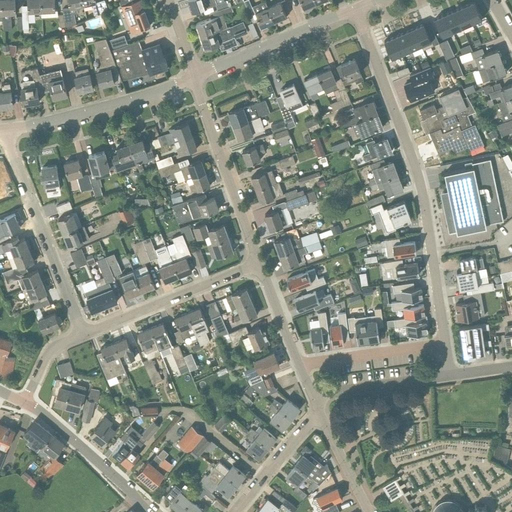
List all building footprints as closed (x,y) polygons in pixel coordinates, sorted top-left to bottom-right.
[(16,13),(15,0),(1,0),(3,21),(2,21),(3,31),(12,30),(11,14),(16,13)] [(27,0),(28,13),(42,12),(40,0),(27,0)] [(40,0),(42,12),(55,11),(54,0),(40,0)] [(67,0),(70,8),(76,7),(83,5),(81,0),(67,0)] [(81,0),(83,5),(92,3),(93,7),(92,7),(94,17),(108,12),(104,0),(103,0),(99,2),(96,2),(95,0),(81,0)] [(126,9),(128,15),(132,24),(134,23),(137,31),(150,26),(140,0),(139,0),(138,0),(137,0),(135,0),(120,6),(122,10),(126,9)] [(213,6),(216,5),(218,11),(229,7),(226,1),(216,4),(215,0),(188,0),(192,12),(213,6)] [(252,7),(249,0),(246,0),(243,1),(253,23),(258,20),(261,28),(267,25),(273,22),(267,8),(264,2),(252,7)] [(315,0),(300,0),(304,9),(310,7),(317,4),(315,0)] [(267,8),(273,22),(281,19),(287,17),(281,2),(267,8)] [(474,2),(464,6),(472,24),(482,19),(474,2)] [(198,30),(201,37),(223,29),(218,16),(233,12),(231,6),(229,7),(218,11),(212,13),(214,18),(211,19),(196,24),(198,30)] [(454,10),(462,28),(472,24),(464,6),(454,10)] [(74,14),(69,15),(68,9),(62,10),(63,15),(65,27),(70,27),(76,25),(74,14)] [(445,15),(452,32),(462,28),(454,10),(445,15)] [(452,32),(445,15),(435,19),(442,37),(452,32)] [(223,29),(201,37),(203,44),(205,50),(219,45),(221,49),(237,42),(235,38),(248,33),(243,21),(230,27),(223,29)] [(424,24),(414,28),(423,50),(433,46),(424,24)] [(414,28),(404,33),(412,50),(421,46),(423,50),(414,28)] [(402,54),(412,50),(404,33),(394,37),(402,54)] [(107,41),(111,51),(128,44),(124,35),(107,41)] [(392,59),(402,54),(394,37),(384,41),(392,59)] [(121,81),(111,51),(107,41),(106,38),(95,41),(102,66),(101,67),(102,71),(97,73),(101,86),(121,81)] [(454,56),(447,40),(439,43),(446,60),(454,56)] [(128,44),(111,51),(121,81),(150,73),(168,67),(159,44),(142,50),(139,41),(128,44)] [(478,70),(479,70),(479,69),(501,62),(497,50),(498,50),(497,50),(484,54),(482,49),(471,53),(472,59),(474,58),(478,70)] [(74,69),(71,57),(64,58),(67,71),(74,69)] [(455,57),(449,59),(456,77),(462,75),(455,57)] [(356,83),(363,80),(360,73),(354,59),(352,60),(342,64),(341,64),(342,65),(336,67),(341,78),(340,78),(343,86),(344,85),(355,81),(356,83)] [(448,61),(439,64),(443,75),(452,72),(448,61)] [(479,70),(483,81),(488,79),(506,74),(501,62),(479,70)] [(22,89),(24,104),(39,102),(36,86),(34,80),(41,78),(37,66),(30,69),(21,72),(23,82),(21,82),(22,89)] [(396,71),(398,77),(410,72),(407,67),(396,71)] [(421,71),(410,76),(412,82),(404,85),(411,101),(434,92),(430,82),(435,80),(430,67),(421,71)] [(79,92),(93,88),(89,74),(87,68),(75,71),(76,77),(79,92)] [(343,86),(340,78),(335,80),(330,69),(317,74),(323,87),(322,87),(325,94),(333,91),(337,101),(330,104),(333,110),(351,103),(344,85),(343,86)] [(317,74),(304,80),(313,100),(318,98),(315,90),(322,87),(323,87),(317,74)] [(44,92),(51,90),(53,98),(67,95),(63,78),(49,81),(42,83),(44,92)] [(11,92),(10,83),(1,84),(2,93),(0,93),(0,107),(13,106),(11,92)] [(295,125),(290,114),(289,111),(302,106),(299,99),(293,84),(293,85),(283,89),(282,89),(280,90),(286,105),(281,107),(285,116),(289,128),(295,125)] [(491,86),(483,89),(485,94),(489,93),(491,99),(499,96),(501,101),(511,97),(511,84),(501,89),(500,88),(493,91),(491,86)] [(473,85),(463,89),(466,95),(475,92),(473,85)] [(432,132),(429,133),(438,154),(452,148),(454,153),(467,147),(469,151),(484,145),(475,124),(472,126),(467,115),(475,112),(475,113),(476,112),(467,96),(466,96),(467,96),(462,98),(458,89),(440,97),(444,106),(436,110),(434,104),(419,110),(423,119),(425,118),(430,129),(431,128),(432,132)] [(505,121),(511,118),(511,97),(501,102),(501,101),(497,103),(502,114),(501,115),(503,122),(505,121)] [(345,127),(351,124),(377,114),(375,108),(373,100),(359,106),(352,109),(355,117),(343,121),(345,127)] [(233,126),(254,119),(269,113),(265,101),(250,106),(249,105),(229,113),(233,126)] [(308,105),(314,118),(316,117),(320,115),(315,102),(308,105)] [(382,127),(377,114),(351,124),(353,129),(358,128),(361,137),(383,127),(382,127)] [(318,123),(316,117),(314,118),(304,122),(307,128),(308,127),(318,123)] [(257,126),(254,119),(233,126),(238,139),(259,132),(257,127),(257,126)] [(270,125),(274,134),(287,129),(284,121),(270,125)] [(149,142),(150,143),(152,150),(174,142),(192,136),(187,123),(170,129),(171,132),(158,137),(158,139),(149,142)] [(308,127),(310,131),(320,127),(318,123),(308,127)] [(290,137),(287,129),(274,134),(277,142),(290,137)] [(497,137),(495,130),(489,132),(491,139),(497,137)] [(197,149),(192,136),(174,142),(179,156),(197,149)] [(379,156),(392,151),(386,138),(375,142),(374,140),(366,143),(369,152),(363,155),(365,161),(378,156),(379,156)] [(142,139),(130,144),(137,165),(141,163),(154,158),(152,150),(150,143),(144,145),(142,139)] [(339,150),(350,146),(348,140),(337,144),(339,150)] [(113,156),(115,161),(112,161),(116,172),(137,165),(130,144),(116,148),(118,154),(113,156)] [(242,151),(247,165),(260,160),(258,154),(265,152),(262,144),(242,151)] [(104,152),(89,156),(93,174),(109,169),(104,152)] [(509,171),(511,169),(511,162),(507,155),(501,158),(509,171)] [(156,161),(158,169),(174,164),(171,156),(156,161)] [(292,156),(278,161),(281,168),(295,164),(292,156)] [(78,159),(64,163),(69,178),(83,175),(78,159)] [(368,180),(370,186),(397,175),(393,162),(393,161),(385,164),(383,159),(369,165),(375,178),(368,180)] [(448,227),(456,226),(457,232),(456,232),(457,232),(486,226),(486,225),(503,221),(490,159),(472,163),(472,164),(473,167),(444,173),(448,192),(442,193),(449,226),(448,227)] [(185,180),(187,179),(205,173),(201,160),(183,167),(180,167),(178,162),(174,164),(158,169),(161,177),(181,170),(185,180)] [(44,179),(45,185),(46,192),(60,190),(59,183),(56,166),(42,168),(43,172),(41,173),(42,180),(44,179)] [(272,170),(269,171),(251,177),(256,190),(276,183),(272,170)] [(210,186),(205,173),(187,179),(192,192),(210,186)] [(319,173),(298,179),(299,183),(320,176),(319,173)] [(86,190),(92,188),(91,184),(89,175),(83,176),(86,190)] [(397,175),(370,186),(372,191),(379,188),(379,190),(385,187),(388,194),(403,188),(400,181),(397,175)] [(325,186),(323,180),(317,181),(319,188),(325,186)] [(256,190),(261,203),(278,197),(278,196),(282,194),(278,182),(276,183),(256,190)] [(99,183),(91,184),(92,188),(95,198),(102,196),(99,183)] [(284,193),(287,200),(298,196),(296,189),(284,193)] [(314,191),(305,194),(308,203),(317,200),(314,191)] [(207,200),(204,194),(183,202),(172,206),(178,224),(218,210),(214,198),(207,200)] [(298,196),(287,200),(284,201),(288,210),(308,203),(305,194),(298,196)] [(170,199),(172,206),(183,202),(181,195),(170,199)] [(366,201),(369,207),(369,208),(381,203),(385,201),(383,195),(366,201)] [(381,203),(369,208),(371,214),(378,211),(387,233),(396,229),(395,226),(411,220),(404,201),(383,209),(381,203)] [(59,214),(68,210),(72,209),(69,202),(56,207),(59,214)] [(136,208),(130,210),(134,219),(137,218),(139,214),(136,208)] [(282,208),(278,210),(277,210),(265,214),(271,231),(282,226),(288,224),(282,208)] [(119,213),(122,220),(132,216),(129,209),(119,213)] [(0,219),(0,243),(11,239),(8,232),(20,228),(15,214),(0,219)] [(63,233),(78,228),(72,214),(58,220),(63,233)] [(208,230),(206,223),(194,227),(198,238),(209,234),(213,244),(229,238),(224,225),(208,230)] [(182,234),(185,242),(193,239),(189,225),(180,228),(182,234)] [(330,228),(331,229),(333,234),(333,235),(340,233),(337,225),(330,228)] [(63,233),(69,247),(83,242),(83,240),(88,238),(83,227),(78,229),(78,228),(63,233)] [(300,238),(298,233),(275,242),(279,255),(304,246),(319,241),(316,232),(300,238)] [(190,252),(185,242),(182,234),(172,238),(177,251),(174,253),(175,253),(170,255),(173,262),(178,277),(191,272),(192,272),(186,257),(191,255),(190,252)] [(368,244),(365,236),(354,240),(358,249),(368,244)] [(13,238),(11,239),(0,243),(0,250),(5,248),(9,246),(13,256),(29,250),(24,239),(25,239),(25,238),(15,242),(13,238)] [(150,238),(142,241),(150,261),(158,258),(150,238)] [(229,238),(213,244),(217,257),(233,251),(229,238)] [(399,238),(385,240),(387,257),(416,253),(414,242),(400,244),(399,238)] [(142,264),(150,261),(142,241),(134,244),(142,264)] [(321,247),(319,241),(304,246),(306,253),(321,247)] [(279,255),(284,268),(298,263),(305,260),(303,255),(302,254),(306,253),(304,246),(279,255)] [(77,268),(88,264),(86,260),(82,249),(71,253),(77,268)] [(191,252),(194,260),(198,269),(205,266),(199,249),(191,252)] [(3,273),(5,278),(27,269),(25,265),(34,262),(34,261),(33,262),(29,250),(13,256),(17,266),(13,268),(3,273)] [(475,269),(477,278),(487,276),(486,268),(483,268),(482,258),(476,259),(475,256),(459,259),(459,260),(460,260),(462,272),(467,271),(466,270),(470,269),(471,270),(475,269)] [(88,266),(89,266),(95,263),(93,257),(86,260),(88,264),(88,265),(88,266)] [(111,304),(117,302),(112,288),(111,289),(107,279),(113,276),(105,257),(97,260),(104,277),(95,281),(97,287),(105,307),(111,305),(111,304)] [(402,259),(390,261),(393,278),(419,274),(417,263),(403,265),(402,259)] [(511,269),(511,263),(508,260),(503,261),(505,271),(511,269)] [(109,265),(114,276),(122,273),(117,261),(109,265)] [(503,261),(497,263),(500,272),(505,271),(503,261)] [(166,282),(178,277),(173,262),(160,268),(166,282)] [(146,266),(133,271),(141,292),(154,287),(155,287),(146,266)] [(28,273),(27,269),(5,278),(7,284),(18,279),(18,280),(18,279),(22,289),(26,288),(27,289),(42,282),(37,271),(38,270),(37,270),(28,273)] [(314,269),(287,279),(291,290),(305,285),(307,290),(326,283),(323,277),(318,279),(314,269)] [(493,283),(489,284),(487,276),(477,278),(475,269),(471,270),(470,269),(466,270),(467,271),(462,272),(457,273),(457,272),(456,272),(459,290),(471,288),(472,294),(480,292),(481,292),(494,290),(493,283)] [(136,299),(134,295),(141,292),(133,271),(120,276),(130,301),(131,301),(136,299)] [(511,279),(511,274),(511,271),(499,274),(501,283),(511,279)] [(46,293),(42,282),(27,289),(26,288),(22,289),(26,300),(29,306),(32,305),(39,302),(38,297),(47,293),(46,293)] [(413,282),(393,285),(394,293),(401,292),(402,301),(402,302),(417,300),(423,299),(421,287),(414,288),(413,282)] [(105,307),(97,287),(85,292),(87,298),(92,312),(99,309),(99,310),(105,307)] [(231,310),(237,307),(251,301),(246,289),(232,295),(226,297),(228,303),(231,310)] [(315,292),(295,300),(299,310),(313,305),(315,310),(334,303),(331,294),(318,299),(315,292)] [(485,316),(480,292),(472,294),(466,295),(467,295),(468,302),(455,305),(458,320),(468,318),(485,316)] [(356,302),(362,300),(360,294),(354,296),(356,302)] [(48,299),(40,302),(39,302),(32,305),(35,311),(50,305),(48,299)] [(402,301),(391,303),(392,306),(392,311),(403,309),(405,318),(405,319),(420,317),(425,316),(423,305),(418,305),(417,300),(402,302),(402,301)] [(257,314),(251,301),(237,307),(241,315),(235,318),(237,323),(243,320),(257,314)] [(221,315),(219,311),(215,302),(206,306),(211,319),(221,315)] [(208,328),(200,308),(187,313),(195,333),(200,345),(210,342),(205,330),(208,328)] [(320,328),(310,329),(313,349),(318,349),(318,350),(324,349),(323,348),(324,348),(324,343),(330,342),(325,312),(318,313),(320,328)] [(60,325),(55,313),(38,320),(43,332),(60,325)] [(183,339),(190,336),(195,333),(187,313),(174,318),(179,331),(174,333),(178,343),(184,341),(183,339)] [(339,325),(330,326),(332,346),(344,345),(343,340),(349,339),(345,313),(338,314),(339,325)] [(382,314),(365,316),(368,341),(379,340),(377,327),(383,326),(382,314)] [(221,315),(211,319),(214,326),(223,322),(221,315)] [(354,317),(348,318),(350,332),(356,331),(358,343),(368,341),(365,316),(355,318),(354,317)] [(405,318),(394,320),(395,328),(406,326),(407,336),(427,333),(427,328),(428,328),(427,322),(426,322),(421,322),(420,317),(405,319),(405,318)] [(394,320),(387,321),(388,329),(395,328),(394,320)] [(172,345),(171,341),(163,323),(150,328),(155,341),(158,348),(159,350),(170,346),(172,345)] [(489,329),(488,324),(460,327),(464,356),(468,356),(469,360),(476,359),(476,355),(485,353),(485,346),(491,345),(491,340),(484,341),(482,330),(489,329)] [(259,327),(248,332),(246,326),(228,333),(232,342),(242,338),(246,349),(254,345),(255,349),(269,343),(264,331),(261,332),(259,327)] [(145,351),(146,354),(148,359),(151,358),(161,354),(159,350),(158,348),(155,341),(150,328),(137,333),(145,351)] [(0,376),(11,379),(15,358),(7,356),(12,343),(0,338),(0,353),(1,354),(0,359),(0,376)] [(126,338),(113,343),(118,356),(119,356),(124,354),(127,361),(134,359),(126,338)] [(107,380),(125,372),(123,366),(119,356),(118,356),(113,343),(101,348),(106,361),(100,364),(107,380)] [(183,356),(179,345),(170,348),(178,367),(187,364),(186,363),(183,356)] [(265,372),(272,369),(272,370),(278,367),(279,366),(273,353),(254,361),(259,374),(265,371),(265,372)] [(186,363),(193,360),(190,354),(183,356),(186,363)] [(143,362),(152,384),(162,380),(158,371),(157,371),(151,358),(148,359),(143,362)] [(72,374),(69,361),(63,363),(66,376),(72,374)] [(236,362),(226,367),(229,374),(239,370),(236,362)] [(66,376),(63,363),(56,365),(60,377),(66,376)] [(263,380),(260,374),(248,379),(250,386),(263,380)] [(267,388),(268,387),(273,385),(270,377),(265,379),(264,380),(267,388)] [(64,406),(71,383),(56,378),(52,392),(58,393),(55,404),(64,406)] [(263,389),(267,388),(264,380),(263,380),(250,386),(263,396),(266,396),(263,389)] [(64,406),(78,411),(80,403),(82,403),(86,387),(71,383),(64,406)] [(250,396),(254,390),(250,386),(245,392),(250,396)] [(243,394),(238,399),(249,407),(253,402),(243,394)] [(274,400),(272,403),(290,419),(298,409),(299,410),(299,409),(287,399),(287,400),(283,404),(282,405),(274,400)] [(89,422),(92,412),(91,412),(94,401),(87,400),(84,411),(82,420),(89,422)] [(283,428),(290,419),(272,403),(269,407),(275,414),(271,419),(283,429),(283,428)] [(129,406),(133,416),(140,413),(138,407),(133,405),(129,406)] [(143,416),(158,416),(158,407),(140,408),(143,416)] [(225,414),(215,426),(221,431),(231,419),(225,414)] [(105,417),(97,427),(90,434),(103,446),(116,431),(109,426),(112,423),(105,417)] [(42,446),(52,434),(35,420),(25,433),(42,446)] [(158,425),(154,421),(153,421),(137,441),(120,460),(129,467),(140,454),(136,451),(146,439),(158,425)] [(0,445),(6,449),(15,431),(0,423),(0,445)] [(192,426),(178,443),(189,453),(203,435),(192,426)] [(275,438),(263,429),(259,434),(251,429),(248,432),(267,447),(274,438),(275,438)] [(120,460),(137,441),(126,432),(120,438),(123,441),(112,453),(120,460)] [(247,448),(259,458),(259,457),(267,447),(248,432),(245,435),(252,443),(247,448)] [(52,434),(42,446),(36,454),(44,461),(46,462),(43,466),(53,475),(63,465),(55,457),(64,444),(52,434)] [(204,436),(202,438),(193,449),(199,454),(205,448),(210,442),(204,436)] [(306,446),(301,451),(307,457),(310,453),(310,449),(306,446)] [(164,475),(163,474),(171,465),(164,458),(168,453),(163,449),(158,455),(157,455),(150,462),(148,461),(137,474),(153,487),(164,475)] [(196,458),(199,454),(193,449),(190,453),(196,458)] [(508,457),(494,453),(493,456),(493,459),(506,466),(507,462),(508,457)] [(303,456),(295,466),(318,484),(318,485),(319,486),(324,480),(331,473),(327,464),(321,468),(317,473),(312,469),(315,465),(302,455),(302,456),(303,456)] [(215,467),(236,485),(244,475),(244,476),(245,475),(233,466),(229,470),(219,461),(215,467)] [(303,479),(310,484),(308,487),(313,491),(318,485),(318,484),(295,466),(287,475),(286,475),(299,485),(303,479)] [(203,486),(210,493),(215,488),(217,486),(228,495),(229,494),(228,494),(236,485),(215,467),(206,477),(205,476),(199,483),(203,486)] [(27,481),(31,476),(25,471),(21,476),(27,481)] [(37,485),(31,479),(28,482),(34,488),(37,485)] [(391,501),(403,494),(395,480),(383,487),(391,501)] [(194,490),(187,497),(181,492),(181,493),(179,491),(181,488),(175,483),(165,494),(171,500),(172,499),(174,500),(171,504),(172,504),(172,503),(181,511),(197,493),(194,490)] [(200,508),(196,505),(201,497),(202,498),(205,494),(212,500),(215,497),(210,493),(203,486),(197,493),(181,511),(182,511),(197,511),(201,508),(200,508)] [(307,494),(297,486),(293,491),(303,499),(307,494)] [(322,509),(335,503),(335,502),(342,498),(337,487),(313,498),(318,510),(322,509)] [(259,509),(262,511),(273,511),(280,505),(275,501),(273,502),(268,498),(259,509)] [(285,499),(280,505),(284,508),(288,511),(293,511),(296,509),(291,504),(291,503),(285,499)] [(445,500),(445,499),(443,500),(442,501),(437,504),(436,504),(434,506),(435,507),(434,508),(432,511),(487,511),(485,509),(486,506),(485,505),(484,508),(477,508),(476,504),(475,505),(475,509),(471,511),(470,508),(468,509),(470,511),(469,511),(463,511),(462,508),(463,508),(461,506),(460,507),(460,505),(456,502),(455,501),(453,500),(448,500),(445,500)]
